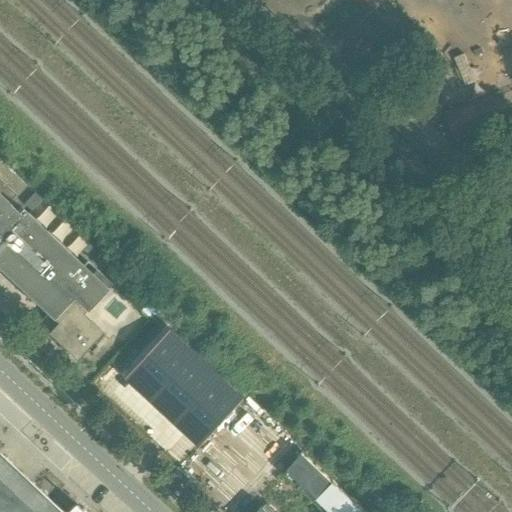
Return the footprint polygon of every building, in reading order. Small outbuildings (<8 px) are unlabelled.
[(391,102),(450,157),(457,149),(427,121),(447,99),(426,79),(406,101),(398,94),(391,102)] [(500,95),(461,110),(448,115),(456,136),(509,116),(500,95)] [(0,269),(47,313),(39,322),(48,330),(46,332),(75,359),(102,331),(82,312),(75,306),(78,303),(85,309),(110,282),(95,268),(91,273),(20,207),(17,211),(8,202),(15,194),(0,179),(0,269)] [(30,210),(31,211),(42,200),(41,199),(34,193),(23,204),(30,210)] [(127,378),(152,401),(174,422),(219,374),(196,352),(172,330),(156,347),(127,378)] [(243,396),(219,374),(174,422),(199,445),(243,396)] [(331,511),(362,511),(364,511),(302,452),(297,458),(286,469),(306,488),(326,507),(331,511)] [(0,466),(0,495),(21,473),(7,459),(0,466)] [(0,495),(0,511),(11,511),(36,486),(21,473),(0,495)] [(11,511),(39,511),(50,500),(36,486),(11,511)] [(63,511),(50,500),(39,511),(63,511)]
